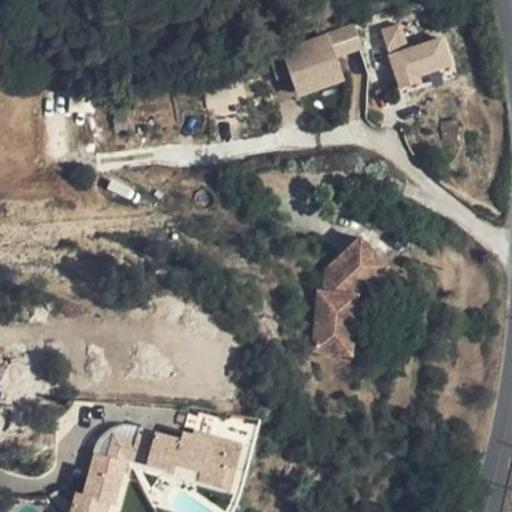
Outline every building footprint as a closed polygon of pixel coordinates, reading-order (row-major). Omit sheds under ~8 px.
[(355,26),(352,27),(361,51),(362,51),(372,75),(415,59),(403,24),(400,25),(396,15),(367,25),(371,35),(359,38),(355,26)] [(330,62),(361,51),(352,27),(285,51),(294,74),(330,62)] [(334,71),(330,62),(294,74),(298,84),(334,71)] [(397,265),(369,238),(337,270),(336,293),(335,307),(329,307),(326,353),(353,355),(355,324),(367,324),(369,294),(397,265)] [(367,324),(355,324),(353,355),(365,355),(367,324)] [(111,504),(124,456),(171,469),(174,462),(201,469),(199,479),(221,486),(227,463),(220,461),(224,444),(192,436),(181,433),(178,441),(138,429),(134,440),(111,434),(105,458),(96,455),(91,474),(84,498),(78,496),(75,507),(72,511),(102,511),(105,503),(111,504)] [(231,488),(242,442),(193,431),(192,436),(224,444),(220,461),(227,463),(221,486),(231,488)]
